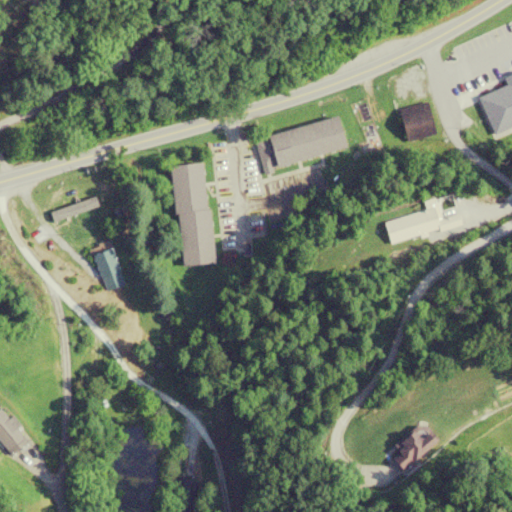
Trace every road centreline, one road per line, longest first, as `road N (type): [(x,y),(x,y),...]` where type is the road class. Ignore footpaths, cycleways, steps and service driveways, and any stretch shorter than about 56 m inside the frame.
road 1 (secondary): [(495,0),(304,90),(0,179)]
road 2 (residential): [(0,198),(38,269),(139,382),(192,402),(209,426),(230,511)]
road 3 (residential): [(0,131),(129,60),(186,0)]
road 4 (residential): [(4,178),(8,52),(27,30),(36,0)]
road 5 (residential): [(419,36),(464,147),(511,188)]
